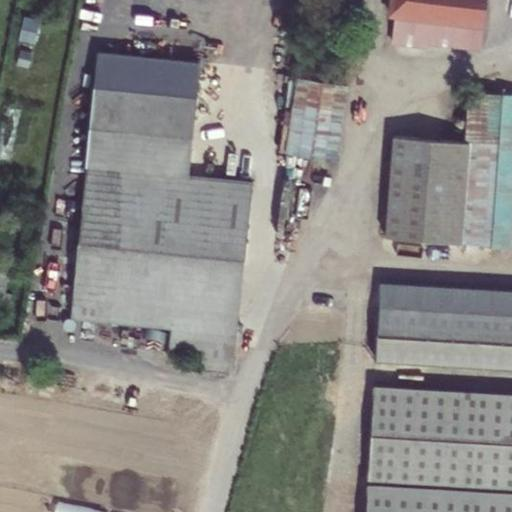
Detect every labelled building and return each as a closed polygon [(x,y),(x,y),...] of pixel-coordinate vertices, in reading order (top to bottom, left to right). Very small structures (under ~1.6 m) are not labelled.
[(391,0),(390,15),(395,15),(392,42),(427,46),(427,41),(482,48),(486,10),(487,0),(391,0)] [(338,160),(348,85),(296,77),(285,153),(338,160)] [(197,95),(95,85),(70,318),(170,329),(169,336),(237,340),(254,181),(189,174),(197,95)] [(385,236),(511,246),(511,94),(468,91),(464,142),(393,136),(385,236)] [(511,290),(380,283),(376,360),(511,368),(511,290)] [(169,336),(168,352),(235,359),(237,340),(169,336)] [(511,511),(511,393),(374,386),(366,511),(511,511)]
